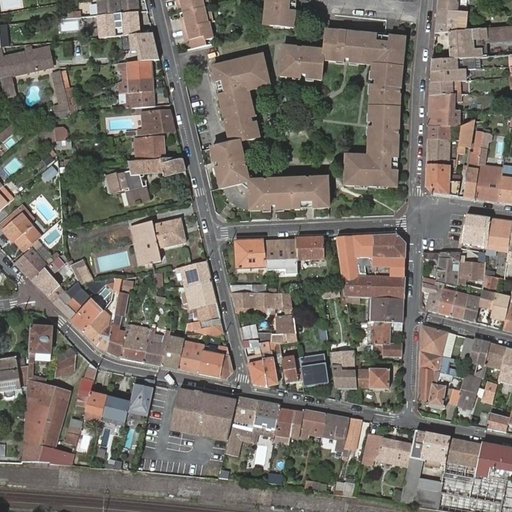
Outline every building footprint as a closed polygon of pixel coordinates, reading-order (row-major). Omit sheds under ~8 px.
[(110,0),(112,14),(137,12),(135,0),(110,0)] [(184,12),(205,7),(204,2),(209,0),(177,0),(178,5),(182,5),(183,8),(184,12)] [(295,29),(297,12),(290,12),(291,6),(292,6),(293,1),(296,1),(295,0),(268,0),(266,26),(295,29)] [(439,0),(438,11),(466,14),(469,14),(469,11),(459,10),(460,0),(439,0)] [(183,28),(209,22),(214,21),(211,11),(207,12),(205,7),(184,12),(185,17),(186,21),(182,22),(183,28)] [(464,33),(466,14),(438,11),(436,35),(450,34),(464,33)] [(139,29),(138,12),(137,12),(112,14),(97,15),(99,38),(114,37),(114,35),(123,35),(123,30),(139,29)] [(191,40),(193,49),(207,46),(206,40),(213,38),(209,22),(183,28),(182,29),(184,37),(190,36),(191,40)] [(509,57),(511,56),(511,28),(464,33),(450,34),(450,61),(491,58),(509,57)] [(114,37),(134,35),(140,34),(139,29),(123,30),(123,35),(114,35),(114,37)] [(150,61),(158,60),(151,33),(140,34),(134,35),(141,61),(150,61)] [(349,39),(350,35),(328,33),(326,52),(310,50),(310,54),(305,53),(305,50),(285,48),(282,78),(295,80),(296,76),(303,77),(309,77),(315,78),(315,82),(324,83),(325,63),(338,64),(338,60),(345,60),(352,61),(358,62),(358,66),(367,66),(370,37),(353,35),(353,39),(349,39)] [(376,37),(370,37),(367,66),(373,67),(375,43),(376,37)] [(375,43),(373,67),(374,67),(374,74),(377,75),(377,82),(376,88),(376,96),(372,96),(371,116),(374,117),(374,125),(374,130),(374,138),(370,137),(369,158),(347,157),(346,187),(364,188),(364,184),(368,185),(368,188),(397,190),(398,174),(392,173),(393,167),(394,162),(399,162),(400,132),(397,132),(397,126),(400,126),(401,96),(402,91),(398,91),(399,85),(402,86),(406,40),(390,39),(389,44),(383,44),(375,43)] [(0,56),(0,80),(0,81),(4,97),(9,94),(5,78),(43,70),(42,66),(51,64),(47,48),(0,58),(0,56)] [(220,189),(243,183),(248,176),(241,142),(260,137),(258,129),(254,130),(253,124),(252,118),(250,111),(254,110),(249,91),(271,86),(263,56),(246,60),(247,62),(243,63),(243,60),(212,67),(216,83),(222,81),(223,88),(222,89),(223,94),(218,95),(225,124),(228,123),(230,128),(226,129),(229,144),(211,149),(213,157),(216,156),(217,163),(222,162),(223,168),(219,168),(220,175),(218,176),(220,189)] [(432,74),(459,72),(460,69),(491,66),(491,58),(450,61),(433,62),(432,74)] [(127,82),(151,79),(150,61),(141,61),(118,63),(118,69),(121,68),(123,82),(127,82)] [(467,71),(459,72),(432,74),(430,85),(461,82),(468,82),(467,71)] [(59,105),(66,103),(66,102),(63,89),(60,74),(51,76),(59,105)] [(128,94),(152,91),(151,79),(127,82),(128,94)] [(461,82),(430,85),(430,97),(453,97),(453,88),(461,89),(461,82)] [(66,102),(74,100),(73,96),(70,88),(66,89),(63,89),(66,102)] [(460,96),(462,96),(461,89),(453,88),(453,97),(460,96)] [(118,109),(154,106),(152,91),(128,94),(125,94),(127,105),(118,105),(118,109)] [(119,95),(118,105),(127,105),(125,94),(124,94),(119,95)] [(430,97),(429,112),(454,113),(455,101),(461,101),(460,96),(453,97),(430,97)] [(137,135),(150,134),(150,133),(175,131),(170,110),(149,112),(149,114),(151,129),(143,130),(137,131),(137,135)] [(429,127),(459,128),(460,120),(456,120),(457,113),(454,113),(429,112),(429,127)] [(151,129),(149,114),(142,114),(143,130),(151,129)] [(471,148),(474,122),(462,128),(460,140),(458,156),(465,157),(466,147),(471,148)] [(0,132),(0,138),(3,143),(15,134),(12,123),(0,132)] [(482,149),(489,150),(492,125),(485,124),(483,134),(482,149)] [(45,141),(55,140),(54,132),(54,127),(44,128),(45,141)] [(429,127),(429,142),(450,141),(460,140),(462,128),(459,128),(429,127)] [(68,131),(54,132),(55,140),(55,142),(68,141),(68,131)] [(465,198),(475,200),(482,149),(483,134),(478,134),(476,152),(470,152),(465,198)] [(163,136),(137,138),(139,159),(164,157),(163,136)] [(68,141),(55,142),(56,149),(71,148),(70,141),(68,141)] [(456,167),(457,163),(457,160),(449,159),(450,141),(429,142),(428,167),(450,167),(456,167)] [(475,200),(499,203),(502,180),(503,172),(504,170),(486,168),(489,150),(482,149),(475,200)] [(184,172),(181,157),(133,161),(127,162),(129,172),(123,172),(115,174),(115,173),(105,175),(108,193),(126,189),(127,193),(124,194),(127,207),(136,205),(136,203),(146,201),(143,186),(140,186),(138,174),(162,173),(162,177),(184,172)] [(49,166),(39,175),(45,182),(56,173),(49,166)] [(432,194),(450,196),(450,167),(428,167),(427,187),(432,194)] [(511,181),(511,173),(503,172),(502,180),(511,181)] [(246,186),(250,188),(255,181),(251,178),(248,176),(243,183),(246,186)] [(284,211),(301,210),(301,204),(306,204),(313,204),(313,209),(329,209),(328,178),(255,181),(250,188),(251,212),(263,211),(263,207),(270,207),(270,203),(275,202),(276,207),(284,207),(284,211)] [(499,203),(511,205),(511,181),(502,180),(499,203)] [(0,188),(0,210),(13,199),(2,187),(0,188)] [(10,224),(23,215),(19,210),(7,220),(10,224)] [(24,252),(41,237),(23,215),(10,224),(7,220),(0,225),(0,228),(9,240),(12,238),(16,243),(24,252)] [(467,216),(463,243),(488,246),(491,219),(467,216)] [(141,239),(147,266),(162,262),(159,249),(185,243),(179,219),(154,225),(153,222),(136,226),(139,240),(141,239)] [(499,246),(502,221),(491,219),(488,246),(487,255),(494,256),(495,251),(494,250),(495,246),(499,246)] [(509,248),(511,230),(511,222),(502,221),(499,246),(509,248)] [(139,268),(147,266),(141,239),(139,240),(136,226),(130,227),(139,268)] [(374,259),(406,260),(406,245),(398,236),(373,237),(374,259)] [(359,277),(405,279),(406,260),(374,259),(373,237),(353,238),(359,277)] [(337,239),(343,290),(345,298),(346,298),(352,298),(359,299),(371,299),(404,300),(405,279),(359,277),(353,238),(337,239)] [(324,239),(297,240),(298,261),(325,260),(324,239)] [(297,240),(264,241),(267,268),(267,270),(287,269),(286,274),(297,273),(298,261),(297,240)] [(264,241),(235,243),(237,269),(267,268),(264,241)] [(35,245),(14,264),(30,281),(53,262),(52,260),(51,258),(45,262),(35,250),(38,248),(35,245)] [(460,262),(461,254),(442,254),(437,279),(453,281),(453,284),(456,285),(460,262)] [(68,261),(67,257),(64,255),(52,260),(53,262),(30,281),(70,321),(77,314),(75,312),(89,298),(81,291),(79,286),(78,283),(67,292),(52,275),(58,269),(57,267),(68,261)] [(71,267),(78,283),(79,286),(84,285),(94,283),(85,261),(71,267)] [(210,282),(205,261),(179,267),(174,268),(177,280),(182,279),(184,288),(210,282)] [(484,277),(485,266),(460,262),(456,285),(460,286),(462,279),(483,282),(484,277)] [(133,291),(133,288),(136,277),(124,279),(122,289),(133,291)] [(497,283),(498,279),(484,277),(483,282),(480,298),(479,307),(492,310),(493,303),(491,303),(495,282),(497,283)] [(444,286),(444,283),(424,278),(423,293),(432,294),(429,312),(439,314),(443,290),(444,286)] [(122,279),(115,280),(114,283),(113,291),(119,292),(122,279)] [(94,283),(84,285),(94,297),(105,286),(114,283),(115,280),(94,283)] [(190,309),(215,303),(210,282),(184,288),(187,303),(186,304),(180,305),(181,307),(190,309)] [(253,286),(233,286),(233,294),(248,295),(253,295),(253,286)] [(451,317),(455,293),(451,292),(451,287),(444,286),(443,290),(439,314),(451,317)] [(119,293),(115,314),(123,316),(128,295),(119,293)] [(463,320),(467,295),(455,293),(451,317),(463,320)] [(233,294),(232,294),(237,315),(242,314),(276,315),(276,318),(279,335),(273,336),(274,344),(278,344),(281,345),(298,342),(291,295),(276,295),(276,297),(256,297),(256,295),(253,295),(248,295),(233,294)] [(479,307),(480,298),(467,295),(463,320),(476,324),(479,307)] [(490,318),(506,320),(510,298),(495,295),(493,303),(492,310),(490,318)] [(373,324),(391,325),(403,325),(404,300),(371,299),(371,324),(373,324)] [(77,314),(70,321),(82,333),(102,312),(91,300),(77,314)] [(207,327),(220,325),(215,303),(190,309),(189,314),(197,313),(199,322),(187,324),(185,331),(189,331),(207,327)] [(104,314),(103,313),(102,312),(82,333),(95,347),(105,351),(110,326),(107,325),(107,320),(105,318),(103,316),(104,314)] [(110,326),(105,351),(119,357),(126,327),(115,325),(115,323),(111,321),(110,326)] [(119,357),(143,363),(150,330),(146,329),(145,332),(130,328),(131,325),(126,324),(126,327),(119,357)] [(368,337),(368,345),(390,346),(391,325),(373,324),(373,337),(368,337)] [(212,336),(222,333),(220,325),(207,327),(189,331),(205,334),(212,336)] [(241,330),(243,342),(259,342),(255,327),(241,330)] [(315,328),(317,344),(326,343),(324,327),(315,328)] [(420,352),(453,360),(454,356),(450,355),(444,354),(449,334),(421,327),(420,352)] [(27,367),(26,385),(32,386),(45,388),(46,381),(48,379),(33,376),(34,358),(33,358),(33,354),(48,354),(50,330),(30,329),(27,367)] [(143,363),(163,367),(170,333),(165,332),(164,337),(162,344),(151,341),(153,335),(154,331),(150,329),(150,330),(143,363)] [(170,333),(163,367),(177,370),(183,342),(183,341),(172,338),(173,333),(170,332),(170,333)] [(444,354),(450,355),(455,335),(449,334),(444,354)] [(164,337),(153,335),(151,341),(162,344),(164,337)] [(468,364),(469,361),(474,340),(466,338),(460,362),(468,364)] [(502,370),(507,348),(474,340),(469,361),(502,370)] [(177,370),(198,374),(203,347),(203,346),(183,342),(177,370)] [(243,342),(247,360),(262,357),(259,345),(259,342),(243,342)] [(259,345),(262,357),(268,387),(278,385),(271,351),(278,344),(274,344),(268,343),(259,345)] [(231,372),(225,348),(217,346),(217,351),(212,350),(213,346),(207,344),(206,347),(203,347),(198,374),(224,379),(231,372)] [(368,345),(358,346),(360,354),(369,352),(370,354),(385,354),(384,358),(402,358),(402,346),(390,346),(368,345)] [(511,385),(511,349),(507,348),(502,370),(499,382),(511,385)] [(57,365),(75,356),(70,350),(59,355),(57,365)] [(458,378),(465,380),(465,377),(466,373),(454,371),(449,370),(450,363),(452,363),(453,360),(420,352),(420,369),(453,377),(458,378)] [(329,384),(325,356),(315,357),(314,353),(300,356),(300,361),(301,363),(302,371),(303,383),(310,382),(311,387),(329,384)] [(354,354),(331,356),(336,391),(358,390),(355,361),(354,354)] [(57,365),(54,378),(72,371),(75,356),(57,365)] [(253,386),(269,388),(268,387),(262,357),(247,360),(253,386)] [(20,388),(26,387),(26,385),(27,367),(18,369),(16,358),(0,360),(0,392),(4,392),(5,399),(7,401),(12,400),(15,398),(14,391),(19,391),(20,390),(20,388)] [(301,363),(300,361),(296,363),(296,358),(283,360),(286,385),(303,383),(302,371),(301,363)] [(362,361),(355,361),(358,390),(390,391),(390,372),(386,372),(386,368),(368,368),(368,371),(361,371),(362,361)] [(90,393),(96,370),(90,365),(83,379),(81,379),(76,395),(78,396),(75,405),(86,408),(90,393)] [(420,369),(419,399),(430,402),(434,385),(443,387),(445,381),(452,383),(453,377),(420,369)] [(462,392),(458,406),(473,410),(482,378),(472,375),(471,378),(465,377),(465,380),(462,392)] [(135,386),(131,403),(128,415),(148,419),(156,382),(145,380),(144,388),(135,386)] [(497,389),(499,382),(490,380),(488,387),(497,389)] [(26,387),(21,463),(43,464),(48,449),(55,451),(69,393),(45,388),(32,386),(26,385),(26,387)] [(434,385),(430,402),(429,405),(443,408),(447,388),(443,387),(434,385)] [(452,405),(458,406),(462,392),(455,390),(452,405)] [(229,440),(237,404),(180,392),(172,432),(228,444),(229,440)] [(97,422),(100,423),(106,397),(90,393),(86,408),(82,422),(76,445),(81,446),(83,437),(85,437),(87,426),(85,426),(86,421),(96,423),(97,422)] [(106,397),(100,423),(103,423),(104,420),(120,424),(119,427),(125,429),(128,415),(131,403),(106,397)] [(258,402),(239,398),(237,404),(229,440),(242,443),(246,443),(249,432),(243,431),(245,424),(254,426),(258,402)] [(272,436),(276,436),(281,406),(258,402),(254,426),(251,443),(257,444),(259,436),(272,438),(272,436)] [(292,439),(295,413),(296,409),(281,406),(276,436),(275,442),(291,444),(292,439)] [(303,415),(299,440),(309,442),(310,436),(310,433),(320,434),(320,438),(323,439),(323,438),(327,415),(304,411),(303,415)] [(295,413),(292,439),(299,440),(303,415),(295,413)] [(507,434),(509,426),(511,420),(491,414),(487,430),(507,434)] [(350,420),(327,415),(323,438),(326,439),(327,436),(339,438),(338,441),(336,451),(343,452),(350,420)] [(76,445),(82,422),(73,420),(67,444),(76,446),(76,445)] [(361,422),(350,420),(343,452),(342,456),(349,457),(350,451),(354,451),(361,422)] [(446,467),(446,464),(451,439),(416,433),(414,446),(411,459),(421,461),(446,467)] [(411,459),(414,446),(370,436),(365,454),(366,454),(365,463),(374,465),(375,460),(409,468),(411,459)] [(476,470),(468,511),(511,511),(511,451),(451,439),(446,464),(476,470)] [(228,444),(225,455),(238,458),(242,443),(229,440),(228,444)] [(48,464),(48,466),(63,467),(66,454),(55,451),(48,449),(43,464),(48,464)] [(66,454),(63,467),(71,467),(74,456),(66,454)] [(131,460),(123,459),(122,467),(129,469),(131,460)] [(409,468),(406,484),(416,486),(417,480),(421,461),(411,459),(409,468)] [(406,484),(401,507),(410,509),(433,511),(468,511),(476,470),(446,464),(446,467),(442,485),(441,491),(416,486),(406,484)] [(281,488),(282,480),(274,478),(273,486),(281,488)] [(417,480),(416,486),(441,491),(442,485),(417,480)] [(345,494),(344,498),(353,499),(356,486),(347,484),(345,494)]
